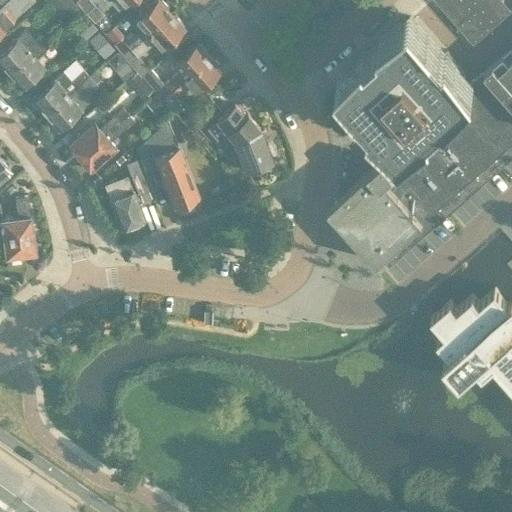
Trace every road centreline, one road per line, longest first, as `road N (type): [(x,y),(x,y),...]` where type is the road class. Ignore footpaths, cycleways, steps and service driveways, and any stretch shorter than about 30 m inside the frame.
road 1 (residential): [(289,286),(313,197),(317,141),(291,88),(240,35)]
road 2 (residential): [(511,199),(391,303),(341,305),(289,286)]
road 3 (residential): [(81,284),(136,277),(247,293),(289,286)]
road 4 (residential): [(81,284),(57,186),(0,115)]
road 5 (tertiary): [(107,511),(0,437)]
